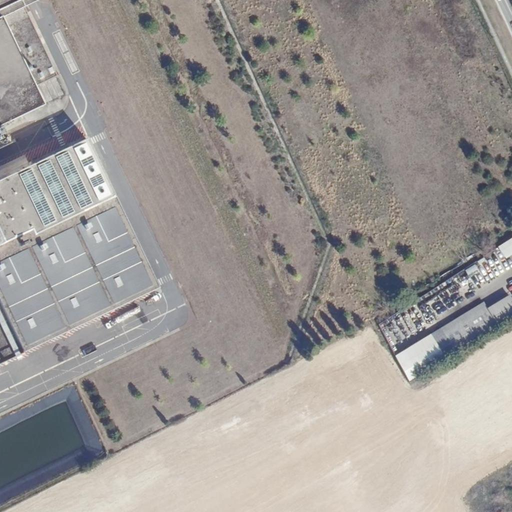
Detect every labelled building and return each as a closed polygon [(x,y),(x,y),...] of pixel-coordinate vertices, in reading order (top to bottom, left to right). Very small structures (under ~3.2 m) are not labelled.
[(56,77),(23,7),(19,0),(0,0),(0,126),(42,106),(33,88),(56,77)] [(89,138),(0,180),(0,362),(160,288),(89,138)] [(501,257),(511,250),(511,235),(494,245),(501,257)] [(484,307),(482,302),(428,333),(440,354),(511,312),(511,302),(507,294),(484,307)] [(428,333),(391,355),(404,377),(441,355),(428,333)]
